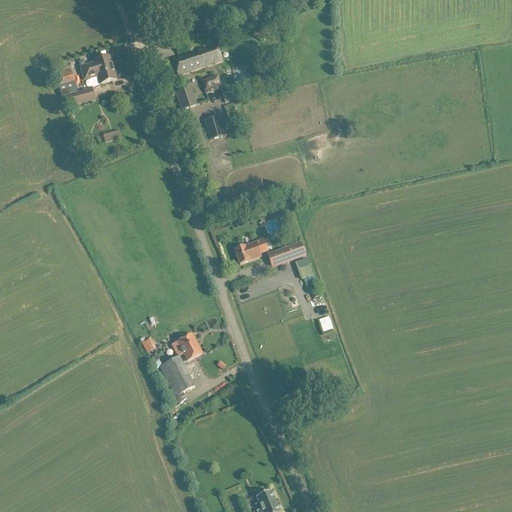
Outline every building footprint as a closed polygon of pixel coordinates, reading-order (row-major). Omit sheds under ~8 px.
[(216,46),(173,60),(178,75),(221,61),(216,46)] [(99,85),(117,80),(110,57),(93,62),(93,64),(80,68),(84,81),(97,77),(99,85)] [(69,69),(53,73),(60,90),(75,85),(69,69)] [(217,77),(201,82),(205,94),(221,88),(217,77)] [(68,107),(95,100),(91,87),(65,95),(68,107)] [(179,110),(196,105),(191,90),(174,95),(179,110)] [(205,121),(210,139),(224,135),(218,117),(205,121)] [(106,144),(122,138),(119,130),(103,136),(106,144)] [(244,248),(244,247),(234,251),(240,266),(261,258),(256,243),(244,248)] [(301,244),(267,256),(272,269),(306,257),(301,244)] [(307,260),(295,264),(301,281),(313,277),(307,260)] [(319,319),(323,333),(334,330),(330,316),(319,319)] [(255,333),(264,355),(273,351),(269,339),(274,337),(271,327),(255,333)] [(160,368),(176,398),(194,388),(182,365),(187,362),(187,363),(202,355),(191,335),(176,343),(177,344),(172,347),(178,358),(160,368)] [(146,354),(155,349),(150,339),(141,344),(146,354)] [(256,511),(279,511),(271,492),(256,498),(261,510),(257,511),(256,511)]
